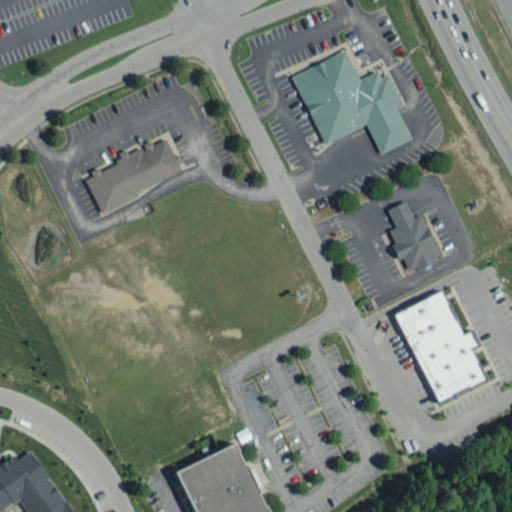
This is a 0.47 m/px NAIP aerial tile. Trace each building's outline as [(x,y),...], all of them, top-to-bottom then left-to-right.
[(291,74),(322,143),(365,124),(378,153),(410,139),(395,107),(400,104),(386,73),(379,77),(376,70),(357,78),(344,50),(291,74)] [(102,212),(182,167),(165,136),(152,143),(150,139),(140,144),(141,145),(128,153),(125,147),(117,152),(120,158),(99,170),(98,168),(82,177),(102,212)] [(421,213),(412,217),(405,200),(385,208),(393,227),(387,229),(393,242),(390,244),(397,260),(401,257),(407,271),(439,257),(421,213)] [(484,379),(470,347),(477,344),(470,330),(460,334),(441,291),(394,311),(434,401),(484,379)] [(175,469),(192,511),(265,511),(236,442),(175,469)] [(0,511),(71,511),(31,449),(17,458),(15,455),(0,464),(0,511)]
